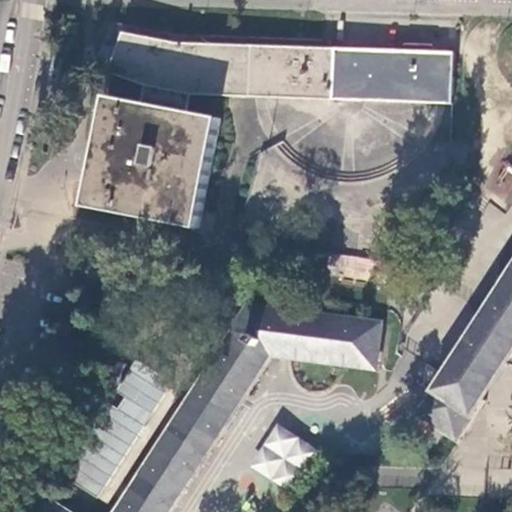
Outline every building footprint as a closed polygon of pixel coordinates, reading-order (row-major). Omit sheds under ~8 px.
[(110,99),(89,209),(200,231),(222,121),(188,114),(191,96),(255,98),(335,101),(337,50),(178,45),(126,34),(117,56),(111,74),(148,88),(144,106),(110,99)] [(453,105),(455,54),(337,50),(335,101),(437,104),(453,105)] [(511,271),(418,417),(459,442),(460,441),(459,440),(473,419),(474,420),(511,361),(511,271)] [(376,370),(382,325),(251,307),(235,333),(233,332),(117,511),(67,511),(45,498),(35,511),(172,511),(186,491),(188,493),(189,491),(187,490),(209,455),(211,456),(213,454),(210,453),(233,419),(234,420),(236,417),(234,417),(256,382),(258,383),(259,381),(258,380),(264,370),(271,359),(273,360),(274,358),(376,370)] [(101,499),(168,377),(133,358),(115,391),(116,392),(68,480),(101,499)] [(318,452),(275,424),(247,468),(290,495),(318,452)]
